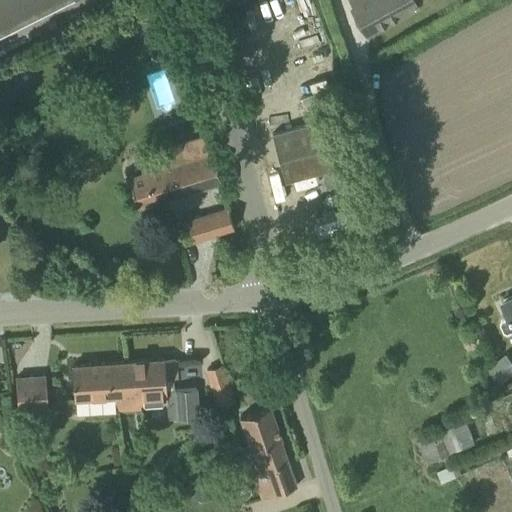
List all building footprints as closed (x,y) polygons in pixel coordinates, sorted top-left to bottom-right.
[(0,0),(0,31),(63,0),(0,0)] [(350,0),(353,5),(351,6),(366,32),(417,4),(415,0),(350,0)] [(331,117),(272,133),(285,180),(343,164),(331,117)] [(221,182),(206,135),(157,150),(162,167),(129,177),(139,208),(221,182)] [(271,184),(273,192),(282,222),(290,251),(368,229),(369,228),(367,222),(364,215),(347,163),(343,164),(285,180),(271,184)] [(234,228),(228,207),(180,223),(186,242),(234,228)] [(511,295),(501,300),(509,316),(501,320),(500,322),(504,330),(506,331),(511,328),(511,295)] [(511,365),(504,355),(486,368),(499,384),(511,374),(511,365)] [(139,394),(139,404),(175,401),(176,418),(198,416),(197,388),(167,390),(166,377),(177,376),(176,360),(165,361),(165,358),(133,360),(134,394),(139,394)] [(134,394),(133,360),(72,365),(74,399),(115,396),(116,411),(139,409),(139,404),(139,394),(134,394)] [(223,362),(215,365),(205,368),(216,404),(234,399),(223,362)] [(45,375),(16,377),(18,411),(48,409),(45,375)] [(255,459),(247,462),(260,498),(297,486),(280,439),(282,438),(270,405),(240,416),(255,459)] [(465,422),(421,440),(418,441),(426,461),(473,443),(465,422)]
